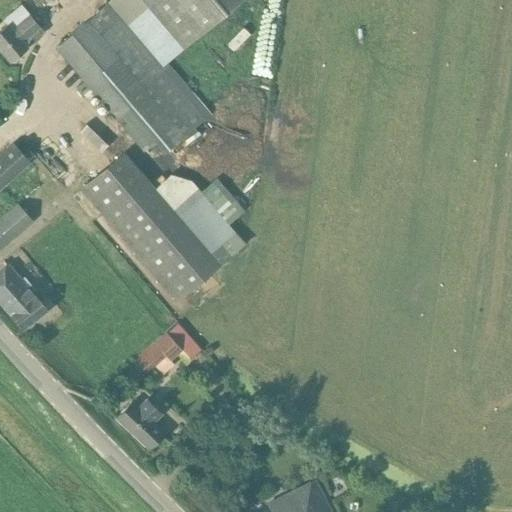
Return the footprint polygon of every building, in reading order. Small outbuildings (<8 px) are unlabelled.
[(109,0),(55,48),(54,48),(143,151),(154,145),(161,154),(212,114),(168,62),(241,0),(109,0)] [(0,29),(0,50),(10,62),(28,47),(24,42),(41,28),(21,4),(5,18),(8,23),(0,29)] [(0,189),(30,162),(13,143),(0,155),(0,189)] [(80,189),(177,303),(245,244),(228,224),(244,210),(216,178),(200,192),(191,181),(170,174),(155,188),(124,151),(80,189)] [(0,249),(0,250),(33,220),(16,202),(0,217),(0,249)] [(0,304),(10,317),(23,332),(47,311),(34,295),(9,267),(0,275),(0,304)] [(200,349),(177,323),(128,368),(132,373),(129,376),(136,383),(148,373),(155,367),(162,375),(173,365),(170,361),(177,355),(184,364),(200,349)] [(115,419),(149,451),(165,434),(155,425),(163,415),(147,399),(138,409),(131,402),(115,419)] [(329,511),(315,481),(267,504),(270,511),(329,511)]
